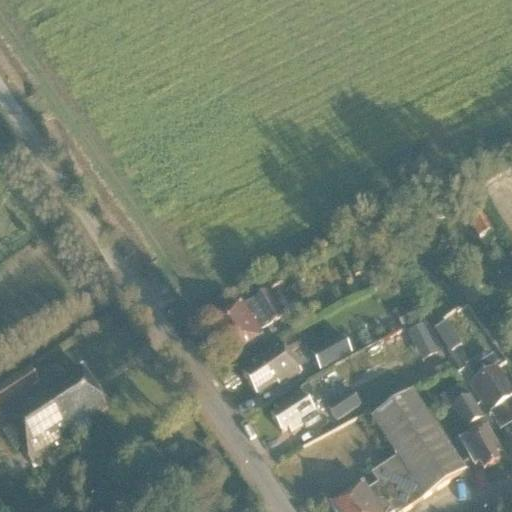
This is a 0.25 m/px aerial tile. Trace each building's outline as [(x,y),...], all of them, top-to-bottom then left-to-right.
[(476,201),(460,211),(478,242),(495,233),(476,201)] [(282,320),(281,319),(271,303),(266,296),(242,311),(240,308),(208,328),(230,361),(262,340),(258,335),(282,320)] [(289,313),(279,298),(271,303),(281,319),(289,313)] [(412,310),(395,317),(402,331),(418,323),(412,310)] [(511,316),(498,324),(511,347),(511,316)] [(434,332),(450,355),(462,347),(446,324),(434,332)] [(430,343),(423,329),(407,337),(414,351),(430,343)] [(279,391),(301,376),(285,352),(301,342),(295,334),(280,344),(281,346),(252,365),(254,369),(242,378),(257,400),(276,387),(279,391)] [(343,339),(310,356),(320,375),(352,357),(343,339)] [(444,348),(432,354),(444,378),(456,372),(444,348)] [(511,392),(496,368),(469,387),(489,416),(501,408),(511,428),(511,392)] [(80,371),(43,394),(28,371),(0,389),(0,418),(31,467),(72,441),(68,434),(105,411),(80,371)] [(299,394),(311,412),(320,406),(308,388),(299,394)] [(326,409),(337,425),(361,409),(350,393),(326,409)] [(277,416),(271,420),(281,436),(288,432),(291,437),(303,429),(305,431),(318,422),(311,412),(299,394),(274,411),(277,416)] [(407,511),(465,474),(412,395),(371,422),(397,461),(371,478),(378,487),(367,494),(363,487),(330,508),(332,511),(407,511)] [(469,401),(455,410),(471,436),(459,443),(469,460),(474,469),(479,466),(483,473),(499,464),(495,457),(500,454),(486,429),(469,401)]
